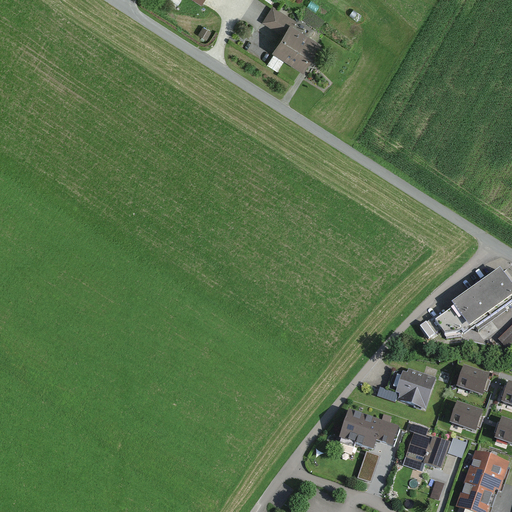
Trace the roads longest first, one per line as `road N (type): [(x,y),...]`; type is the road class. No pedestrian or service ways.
road 1 (unclassified): [(494,243),(112,0)]
road 2 (residential): [(289,466),(398,332),(494,243)]
